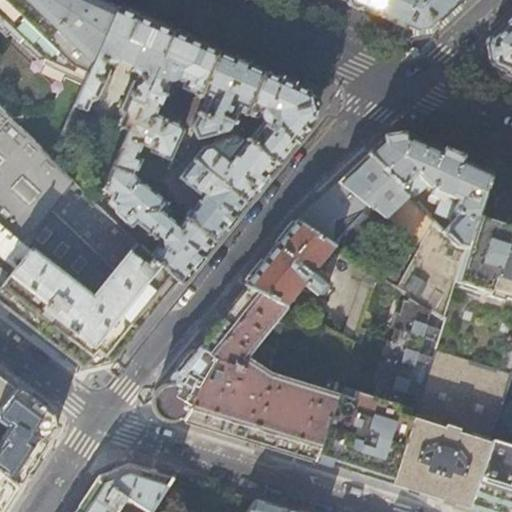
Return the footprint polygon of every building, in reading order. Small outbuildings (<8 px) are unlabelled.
[(84,84),(117,8),(98,0),(0,0),(0,107),(13,120),(51,110),(66,76),(84,84)] [(345,0),(346,0),(378,14),(383,0),(345,0)] [(442,14),(457,0),(383,0),(378,14),(397,23),(408,27),(433,23),(442,14)] [(144,20),(117,8),(84,84),(75,106),(87,111),(91,101),(97,99),(99,95),(104,97),(113,76),(109,74),(110,71),(108,69),(108,67),(108,66),(108,64),(110,63),(118,63),(119,60),(132,66),(131,69),(137,74),(137,77),(134,79),(133,79),(120,109),(122,116),(118,125),(120,126),(118,130),(123,132),(125,128),(129,130),(172,32),(144,20)] [(511,18),(505,25),(488,40),(492,65),(511,74),(511,18)] [(195,43),(172,32),(129,130),(113,167),(134,176),(134,175),(141,160),(136,157),(141,145),(149,149),(149,152),(169,161),(183,130),(180,124),(156,114),(170,82),(198,94),(218,53),(195,43)] [(244,113),(263,73),(239,62),(218,53),(198,94),(204,97),(192,126),(197,138),(224,132),(226,131),(228,130),(229,128),(231,124),(232,125),(239,110),(244,113)] [(314,117),(308,93),(289,84),(263,73),(244,113),(251,116),(249,122),(259,126),(247,140),(276,164),(295,140),(314,117)] [(110,360),(175,279),(156,260),(151,255),(13,120),(0,107),(0,225),(28,250),(0,285),(0,302),(8,309),(40,333),(83,367),(110,360)] [(480,205),(490,173),(447,154),(406,136),(381,140),(367,153),(411,198),(425,184),(431,186),(425,200),(432,203),(436,195),(440,196),(434,211),(450,220),(442,229),(457,246),(467,247),(480,205)] [(260,183),(276,164),(247,140),(231,162),(210,144),(202,146),(196,154),(191,149),(181,161),(187,166),(192,159),(244,203),(260,183)] [(467,247),(457,246),(442,229),(411,198),(367,153),(353,166),(337,180),(370,206),(401,231),(407,235),(403,244),(416,250),(397,287),(410,296),(444,319),(455,283),(467,247)] [(229,222),(244,203),(192,159),(187,166),(181,161),(172,172),(201,197),(184,218),(213,241),(229,222)] [(213,241),(184,218),(179,225),(161,211),(167,203),(134,175),(134,176),(113,167),(104,188),(113,193),(111,199),(116,203),(116,212),(131,227),(135,223),(161,242),(151,255),(156,260),(175,279),(179,282),(197,260),(213,241)] [(511,182),(490,173),(480,205),(467,247),(455,283),(489,293),(489,297),(502,301),(503,298),(511,300),(511,182)] [(370,206),(337,180),(317,199),(295,219),(330,243),(370,206)] [(319,266),(335,246),(330,243),(295,219),(270,250),(243,284),(248,286),(286,306),(304,285),(318,296),(323,294),(327,298),(333,291),(328,287),(329,286),(328,281),(323,277),(326,272),(319,266)] [(0,285),(28,250),(0,225),(0,285)] [(364,280),(368,268),(357,261),(353,276),(364,280)] [(393,285),(398,276),(383,266),(379,275),(393,285)] [(374,285),(363,281),(341,335),(355,342),(374,285)] [(286,306),(248,286),(199,345),(218,358),(181,418),(211,427),(250,439),(292,452),(314,459),(315,457),(328,419),(336,395),(270,375),(244,356),(286,306)] [(392,327),(396,329),(391,344),(387,343),(383,355),(386,356),(382,371),(378,370),(374,382),(377,383),(373,395),(353,389),(351,397),(337,393),(336,395),(328,419),(315,457),(331,462),(331,464),(340,467),(391,483),(412,418),(444,319),(410,296),(409,300),(405,299),(400,317),(396,315),(392,327)] [(181,418),(218,358),(199,345),(179,370),(176,370),(173,371),(171,372),(169,374),(168,376),(168,379),(168,382),(156,398),(155,400),(155,402),(155,404),(156,406),(157,408),(159,410),(162,412),(167,413),(181,418)] [(0,408),(13,390),(0,379),(0,408)] [(56,428),(53,414),(33,398),(17,385),(13,390),(0,408),(0,421),(8,429),(2,439),(0,437),(0,440),(2,442),(0,444),(0,471),(18,487),(38,457),(56,428)] [(412,418),(391,483),(425,494),(468,508),(490,441),(462,433),(464,429),(444,423),(443,427),(412,418)] [(511,511),(511,446),(490,440),(490,441),(468,508),(482,511),(511,511)] [(128,465),(98,476),(83,500),(74,511),(118,511),(126,501),(143,511),(148,511),(170,478),(147,471),(128,465)] [(0,511),(1,511),(18,487),(0,471),(0,511)] [(296,511),(256,500),(248,511),(296,511)]
